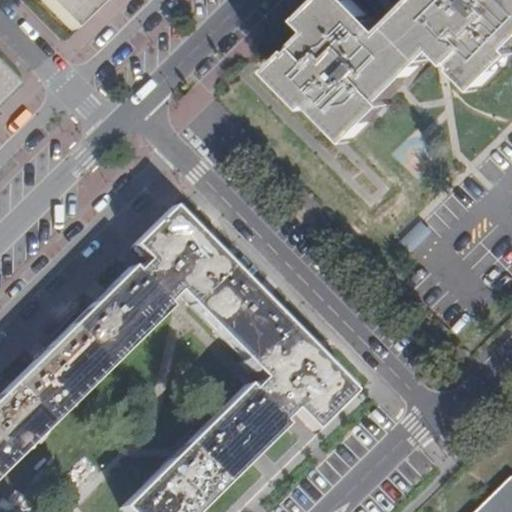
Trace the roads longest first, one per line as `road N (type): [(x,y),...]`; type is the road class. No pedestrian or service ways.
road 1 (residential): [(432,411),(133,109)]
road 2 (residential): [(0,240),(133,109)]
road 3 (residential): [(133,109),(245,0)]
road 4 (residential): [(432,411),(330,511)]
